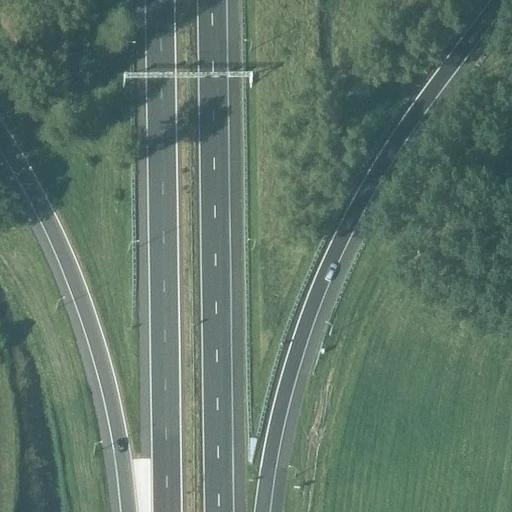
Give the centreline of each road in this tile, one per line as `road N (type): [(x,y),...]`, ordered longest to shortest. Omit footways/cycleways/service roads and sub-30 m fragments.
road 1 (motorway): [(263,511),(285,389),(347,222),(383,158),(501,0)]
road 2 (motorway): [(159,0),(167,511)]
road 3 (motorway): [(219,511),(212,0)]
road 4 (motorway): [(0,135),(81,296),(108,383),(131,511)]
